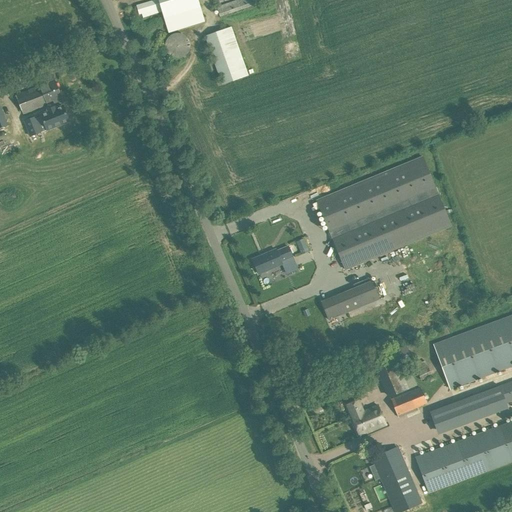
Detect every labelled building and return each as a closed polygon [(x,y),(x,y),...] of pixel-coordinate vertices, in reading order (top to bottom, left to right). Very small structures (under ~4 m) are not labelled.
[(155,0),(135,6),(138,15),(141,14),(142,18),(161,12),(168,34),(204,23),(197,0),(155,0)] [(260,0),(237,0),(216,7),(219,17),(262,3),(260,0)] [(224,30),(207,36),(223,84),(241,78),(224,30)] [(40,86),(15,96),(23,115),(48,105),(47,103),(53,101),(54,104),(64,100),(53,75),(44,79),(46,85),(40,87),(40,86)] [(0,128),(8,125),(0,104),(0,128)] [(69,121),(63,106),(55,109),(55,107),(48,110),(48,112),(41,115),(47,130),(69,121)] [(35,116),(27,119),(29,124),(37,122),(35,116)] [(31,144),(36,157),(76,141),(71,128),(31,144)] [(0,140),(0,142),(0,141),(0,152),(21,147),(18,134),(11,136),(9,131),(0,133),(0,140)] [(422,157),(317,200),(346,270),(451,227),(422,157)] [(296,242),(297,244),(300,243),(303,249),(299,250),(301,255),(308,251),(303,239),(296,242)] [(276,250),(252,259),(259,274),(282,264),(281,261),(292,256),(288,247),(277,251),(276,250)] [(379,300),(375,290),(360,296),(364,306),(379,300)] [(332,297),(321,302),(329,320),(340,316),(332,297)] [(511,366),(511,316),(434,345),(450,389),(511,366)] [(405,356),(377,367),(389,397),(417,386),(405,356)] [(425,361),(414,366),(421,381),(432,376),(425,361)] [(370,375),(355,381),(360,393),(375,387),(370,375)] [(511,381),(432,411),(439,428),(511,401),(511,381)] [(420,388),(391,400),(397,416),(427,404),(420,388)] [(359,400),(346,406),(359,437),(386,425),(377,405),(363,411),(359,400)] [(511,462),(511,421),(415,458),(428,493),(511,462)] [(397,447),(372,458),(395,511),(399,511),(421,503),(397,447)]
